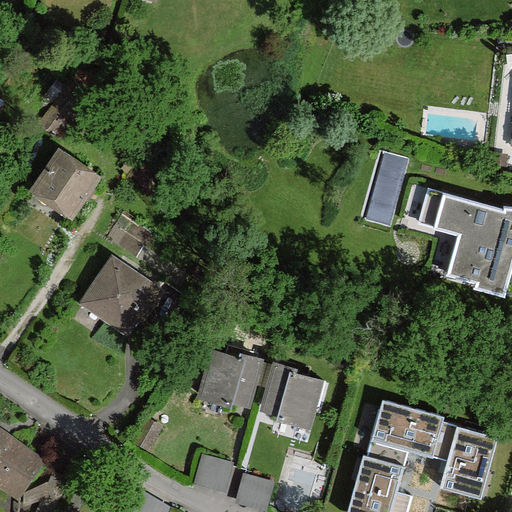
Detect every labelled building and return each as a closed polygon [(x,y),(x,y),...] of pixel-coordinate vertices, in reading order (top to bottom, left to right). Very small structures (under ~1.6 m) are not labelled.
[(104,53),(92,50),(89,61),(100,65),(104,53)] [(68,90),(62,98),(82,113),(88,106),(68,90)] [(82,113),(62,98),(44,123),(62,137),(82,113)] [(62,151),(36,189),(73,213),(97,175),(62,151)] [(433,187),(421,224),(463,237),(452,274),(481,282),(478,289),(509,296),(511,283),(511,206),(508,206),(508,210),(433,187)] [(113,258),(89,296),(113,312),(109,318),(126,328),(136,313),(143,317),(160,290),(113,258)] [(241,359),(210,350),(204,372),(208,374),(202,395),(231,403),(232,399),(249,404),(261,359),(243,354),(241,359)] [(296,369),(276,363),(264,408),(282,413),(281,418),(309,425),(315,403),(320,404),(326,382),(294,373),(296,369)] [(481,406),(449,396),(435,442),(479,455),(487,427),(476,424),(481,406)] [(161,426),(148,418),(136,439),(149,447),(161,426)] [(0,479),(21,494),(43,461),(27,450),(0,431),(0,479)] [(233,462),(202,454),(195,482),(225,490),(233,462)] [(261,477),(244,473),(237,501),(268,509),(276,481),(261,477)] [(142,486),(131,509),(138,511),(169,511),(175,500),(142,486)]
